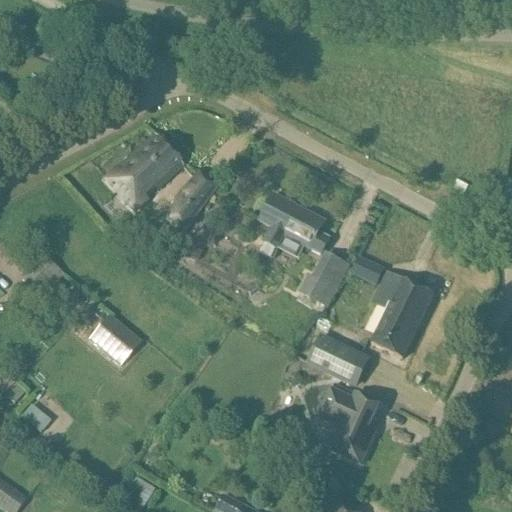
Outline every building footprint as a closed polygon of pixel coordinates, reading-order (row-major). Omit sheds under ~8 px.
[(183,168),(154,136),(105,181),(134,213),(183,168)] [(218,187),(198,173),(183,195),(182,194),(181,194),(168,211),(189,227),(218,187)] [(284,236),(306,247),(305,249),(321,257),(329,241),(319,235),(324,224),(273,198),(260,223),(272,230),(259,254),(271,260),(276,250),(277,251),(284,236)] [(152,253),(146,261),(156,269),(162,260),(152,253)] [(350,268),(325,255),(312,279),(308,276),(298,294),(326,309),(339,288),(341,285),(350,268)] [(57,271),(42,258),(22,282),(43,300),(49,292),(58,282),(63,276),(57,271)] [(383,272),(359,261),(353,274),(377,285),(382,274),(383,272)] [(387,313),(371,347),(403,362),(434,297),(388,274),(379,292),(372,305),(387,313)] [(58,282),(49,292),(56,297),(64,287),(58,282)] [(140,343),(108,318),(90,341),(121,366),(140,343)] [(350,353),(321,339),(308,365),(337,379),(350,353)] [(0,391),(12,405),(24,394),(4,374),(0,377),(0,391)] [(289,381),(289,382),(289,384),(290,385),(291,386),(293,388),(294,388),(295,388),(297,388),(298,387),(299,386),(300,385),(301,384),(301,382),(301,381),(301,380),(300,379),(299,378),(298,377),(297,376),(296,376),(295,376),(294,376),(292,377),(290,378),(289,380),(289,381)] [(380,407),(334,386),(332,392),(331,391),(318,420),(340,430),(329,453),(360,467),(375,436),(367,433),(380,407)] [(141,511),(154,490),(136,478),(122,500),(141,511)] [(17,511),(26,500),(0,482),(0,510),(2,511),(17,511)] [(252,511),(224,497),(215,511),(252,511)]
